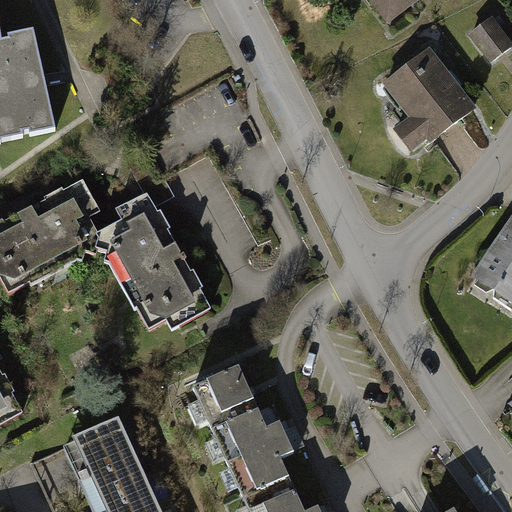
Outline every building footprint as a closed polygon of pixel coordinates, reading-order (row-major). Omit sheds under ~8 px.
[(365,0),(389,30),(428,0),(365,0)] [(471,40),(492,67),(511,51),(511,46),(494,23),(471,40)] [(0,144),(54,133),(32,32),(0,39),(0,144)] [(432,152),(477,118),(429,55),(384,89),(410,122),(394,134),(413,159),(428,147),(432,152)] [(168,181),(153,189),(162,203),(176,194),(168,181)] [(83,188),(0,233),(0,306),(105,248),(104,227),(83,188)] [(155,339),(210,309),(150,201),(104,227),(105,248),(155,339)] [(511,225),(473,284),(511,309),(511,225)] [(196,392),(229,464),(272,444),(240,373),(196,392)] [(0,435),(25,421),(0,376),(0,435)] [(67,451),(93,511),(157,511),(120,428),(67,451)] [(229,464),(250,511),(302,511),(272,444),(229,464)]
